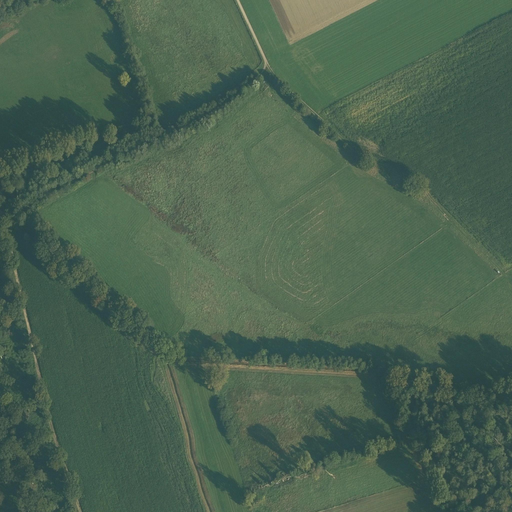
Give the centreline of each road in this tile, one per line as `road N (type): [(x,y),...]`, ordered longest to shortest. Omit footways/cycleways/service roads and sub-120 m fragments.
road 1 (track): [(268,66),(355,154),(422,186),(510,265)]
road 2 (track): [(77,511),(2,211)]
